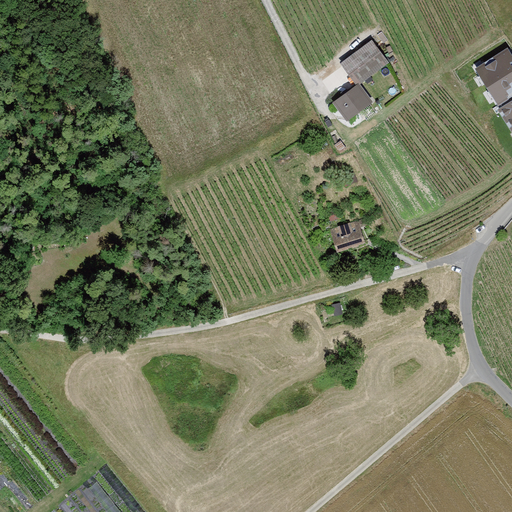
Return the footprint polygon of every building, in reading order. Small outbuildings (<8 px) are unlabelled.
[(344,65),(358,83),(388,63),(375,44),(344,65)] [(511,51),(507,45),(476,65),(500,101),(511,92),(511,51)] [(372,101),(358,83),(335,99),(348,118),(372,101)] [(511,92),(500,101),(498,103),(511,122),(511,92)] [(364,219),(330,230),(338,253),(366,244),(361,230),(367,228),(364,219)]
